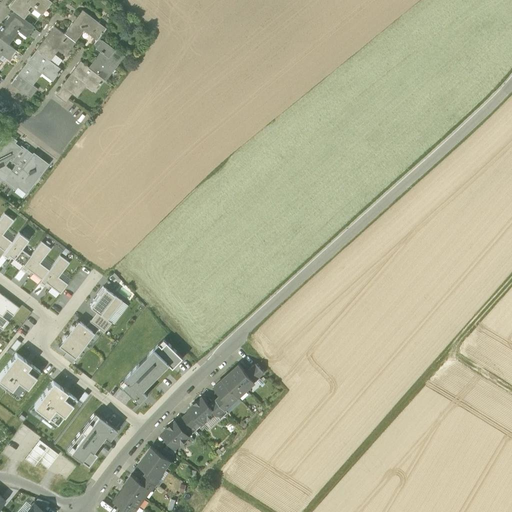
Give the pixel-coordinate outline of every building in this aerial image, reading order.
[(14,0),(9,7),(14,11),(23,18),(28,11),(26,9),(30,5),(42,14),(51,2),(48,0),(14,0)] [(82,10),(64,34),(74,42),(84,28),(98,39),(98,38),(106,28),(82,10)] [(0,29),(0,38),(7,44),(18,29),(27,36),(34,27),(23,18),(14,11),(2,27),(2,26),(0,28),(0,29)] [(54,27),(36,51),(49,60),(54,54),(58,48),(65,53),(74,42),(64,34),(54,27)] [(30,36),(35,39),(39,33),(35,29),(30,36)] [(15,50),(7,44),(0,38),(0,52),(1,53),(7,58),(8,58),(15,50)] [(101,40),(98,38),(98,39),(93,45),(95,47),(95,48),(100,51),(100,52),(102,53),(90,69),(103,79),(105,80),(123,56),(101,40)] [(57,66),(49,60),(36,51),(18,74),(23,78),(28,82),(30,83),(41,68),(53,78),(56,74),(57,75),(58,73),(57,73),(60,69),(57,66)] [(62,60),(54,54),(49,60),(57,66),(62,60)] [(95,88),(103,79),(90,69),(80,62),(62,86),(72,93),(75,95),(86,81),(95,88)] [(11,84),(15,88),(23,78),(18,74),(11,84)] [(15,88),(20,91),(28,82),(23,78),(15,88)] [(20,91),(25,95),(32,85),(30,83),(28,82),(20,91)] [(37,89),(32,85),(25,95),(30,99),(37,89)] [(55,95),(65,102),(72,93),(62,86),(55,95)] [(0,178),(3,181),(11,171),(5,166),(9,160),(16,165),(19,160),(20,160),(14,155),(21,146),(21,145),(19,147),(18,149),(15,146),(16,145),(13,143),(15,141),(8,135),(0,145),(0,178)] [(20,160),(27,150),(21,146),(14,155),(20,160)] [(27,150),(20,160),(19,160),(25,165),(33,155),(32,154),(27,150)] [(37,178),(47,164),(40,159),(39,160),(36,158),(37,157),(33,154),(32,154),(33,155),(25,165),(19,160),(16,165),(11,171),(3,181),(15,189),(17,186),(26,193),(32,184),(31,183),(35,177),(37,178)] [(0,248),(4,251),(11,242),(2,235),(6,230),(13,220),(4,213),(0,218),(0,248)] [(15,237),(6,230),(2,235),(11,242),(15,237)] [(2,254),(7,257),(9,255),(12,257),(13,259),(22,266),(30,256),(20,249),(28,239),(19,232),(15,237),(11,242),(4,251),(2,254)] [(30,272),(41,280),(49,270),(39,263),(43,258),(50,248),(41,241),(30,256),(22,266),(21,268),(25,272),(27,269),(30,272)] [(41,280),(39,282),(44,286),(46,283),(49,285),(51,287),(59,293),(60,294),(67,284),(58,277),(69,263),(59,256),(52,265),(49,270),(41,280)] [(52,265),(43,258),(39,263),(49,270),(52,265)] [(25,272),(21,268),(13,278),(18,281),(25,272)] [(71,279),(62,272),(58,277),(67,284),(71,279)] [(114,272),(109,277),(114,282),(118,277),(114,272)] [(39,282),(32,292),(37,295),(44,286),(39,282)] [(59,293),(51,287),(47,292),(55,298),(59,293)] [(103,287),(96,295),(98,296),(94,301),(90,307),(97,312),(107,320),(122,301),(114,295),(104,288),(103,287)] [(0,315),(2,317),(6,311),(13,316),(19,308),(0,293),(0,315)] [(128,306),(122,301),(107,320),(111,323),(114,325),(128,306)] [(2,317),(8,322),(13,316),(6,311),(2,317)] [(28,318),(37,322),(39,316),(30,312),(28,318)] [(104,333),(111,323),(107,320),(97,312),(89,322),(99,329),(104,333)] [(0,328),(2,330),(8,322),(2,317),(0,315),(0,328)] [(84,345),(94,333),(86,327),(77,320),(68,333),(84,345)] [(95,334),(99,329),(89,322),(86,327),(94,333),(95,334)] [(84,345),(68,333),(58,346),(66,352),(74,358),(84,345)] [(100,337),(95,334),(94,333),(84,345),(90,350),(100,337)] [(16,339),(10,348),(15,351),(21,343),(16,339)] [(167,341),(162,346),(159,343),(155,348),(170,363),(169,364),(173,368),(183,357),(167,341)] [(170,363),(155,348),(147,355),(150,358),(142,367),(139,364),(125,378),(128,381),(123,385),(140,402),(148,394),(144,389),(141,387),(167,361),(169,364),(170,363)] [(74,358),(66,352),(63,357),(72,364),(76,359),(74,358)] [(16,353),(0,374),(0,381),(20,397),(40,371),(16,353)] [(150,358),(147,355),(139,364),(142,367),(150,358)] [(141,387),(144,389),(169,364),(167,361),(141,387)] [(246,372),(239,364),(230,372),(246,389),(255,381),(246,372)] [(250,368),(259,377),(264,373),(255,364),(250,368)] [(246,372),(255,381),(259,377),(250,368),(246,372)] [(230,372),(222,379),(238,396),(246,389),(230,372)] [(225,408),(238,396),(222,379),(214,386),(221,394),(216,399),(225,408)] [(20,397),(0,381),(0,386),(18,400),(20,397)] [(76,399),(52,381),(33,406),(57,425),(76,399)] [(89,396),(84,392),(78,400),(83,404),(89,396)] [(242,401),(238,396),(225,408),(228,412),(229,413),(242,401)] [(190,411),(201,424),(202,423),(214,412),(215,411),(209,404),(202,397),(188,409),(190,411)] [(214,412),(220,419),(228,412),(216,399),(209,404),(215,411),(214,412)] [(54,428),(57,425),(33,406),(31,410),(54,428)] [(184,417),(196,430),(202,424),(202,423),(201,424),(190,411),(184,417)] [(208,430),(220,419),(214,412),(202,423),(202,424),(208,430)] [(88,421),(91,424),(97,415),(94,413),(88,421)] [(116,429),(97,415),(91,424),(84,433),(73,447),(70,452),(69,452),(80,460),(89,449),(101,433),(104,435),(109,439),(116,429)] [(189,436),(196,430),(184,417),(177,423),(189,435),(188,436),(189,436)] [(162,433),(175,448),(188,436),(189,435),(177,423),(175,420),(162,433)] [(81,431),(84,433),(91,424),(88,421),(81,431)] [(70,444),(73,447),(84,433),(81,431),(81,430),(70,444)] [(89,449),(92,451),(104,435),(101,433),(89,449)] [(48,447),(39,440),(35,444),(45,452),(48,447)] [(45,452),(35,444),(32,449),(41,456),(45,452)] [(151,446),(145,455),(164,469),(170,460),(160,452),(151,446)] [(45,452),(54,459),(58,454),(48,447),(45,452)] [(160,452),(170,460),(174,455),(164,448),(160,452)] [(41,456),(32,449),(28,454),(38,461),(41,456)] [(92,451),(89,449),(80,460),(88,466),(97,454),(92,451)] [(41,456),(51,464),(54,459),(45,452),(41,456)] [(38,461),(28,454),(24,459),(34,466),(38,461)] [(147,471),(144,476),(155,483),(159,478),(158,477),(164,469),(145,455),(138,464),(147,471)] [(51,464),(41,456),(38,461),(47,468),(51,464)] [(169,472),(164,469),(158,477),(159,478),(155,483),(159,486),(169,472)] [(131,474),(125,483),(144,497),(150,489),(151,489),(155,483),(144,476),(140,481),(131,474)] [(125,483),(118,492),(138,506),(144,497),(125,483)] [(133,511),(138,506),(118,492),(112,502),(121,508),(117,511),(133,511)] [(144,497),(138,506),(143,510),(150,501),(144,497)] [(33,503),(33,504),(34,503),(43,511),(49,503),(37,499),(33,503)] [(17,511),(26,511),(31,506),(26,502),(17,511)] [(34,503),(33,504),(31,506),(26,511),(44,511),(43,511),(34,503)]
